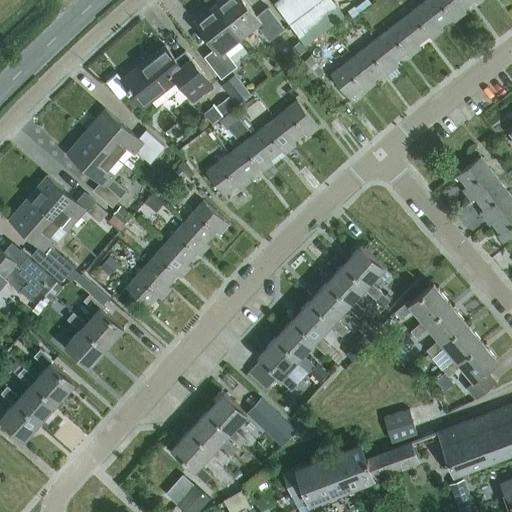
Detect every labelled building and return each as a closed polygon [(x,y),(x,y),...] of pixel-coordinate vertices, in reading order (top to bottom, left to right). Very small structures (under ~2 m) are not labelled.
[(268,7),(257,15),(244,0),(223,0),(216,6),(241,37),(257,25),(269,40),(285,28),(268,7)] [(305,44),(344,15),(332,0),(276,0),(273,2),(305,44)] [(466,12),(463,8),(456,0),(424,0),(422,3),(440,26),(451,17),(455,21),(466,12)] [(474,0),(477,4),(481,0),(456,0),(463,8),(473,0),(474,0)] [(432,39),(444,30),(440,26),(422,3),(399,20),(421,48),(421,47),(418,43),(429,35),(432,39)] [(204,56),(221,78),(237,66),(225,50),(241,37),(216,6),(195,22),(215,48),(204,56)] [(406,53),(409,57),(421,48),(399,20),(376,38),(395,61),(406,53)] [(398,65),(395,61),(376,38),(354,55),(373,79),(384,70),(387,74),(396,67),(398,65)] [(287,47),(294,57),(305,50),(298,40),(287,47)] [(175,58),(165,46),(122,80),(142,106),(177,78),(194,99),(212,85),(185,51),(175,58)] [(311,78),(322,69),(311,54),(299,63),(311,78)] [(350,96),(361,88),(364,92),(376,83),(373,79),(354,55),(331,73),(352,101),(353,100),(350,96)] [(396,67),(387,74),(391,79),(400,72),(396,67)] [(247,97),(231,77),(221,84),(238,105),(247,97)] [(228,95),(216,105),(224,114),(236,105),(228,95)] [(307,136),(319,127),(297,99),(274,117),(293,141),(304,132),(307,136)] [(214,104),(204,113),(212,124),(223,115),(216,106),(214,104)] [(223,116),(220,118),(227,127),(240,117),(233,108),(223,116)] [(126,146),(134,153),(136,150),(150,163),(165,146),(146,129),(139,138),(106,109),(96,120),(99,122),(90,133),(117,157),(126,146)] [(270,158),(281,150),(285,154),(296,145),(293,141),(274,117),(252,135),(270,159),(270,158)] [(112,177),(115,174),(108,168),(117,157),(90,133),(80,144),(77,141),(68,153),(101,181),(93,190),(113,206),(127,190),(112,177)] [(248,176),(259,167),(262,171),(274,162),(270,158),(270,159),(252,135),(229,153),(247,176),(248,176)] [(251,180),(249,177),(248,176),(247,176),(229,153),(206,171),(228,198),(225,194),(236,185),(239,189),(251,180)] [(481,156),(453,177),(454,178),(458,175),(466,186),(462,189),(471,201),(475,197),(499,179),(481,156)] [(178,167),(173,173),(180,179),(186,173),(178,167)] [(67,230),(76,219),(85,209),(99,221),(107,212),(95,201),(85,192),(77,201),(48,175),(38,186),(41,189),(32,200),(59,224),(67,230)] [(475,197),(484,208),(480,212),(489,223),(493,220),(492,220),(511,204),(511,196),(499,179),(475,197)] [(156,211),(164,201),(152,193),(145,202),(156,211)] [(20,208),(10,219),(43,247),(36,256),(55,272),(63,263),(48,251),(57,241),(50,234),(59,224),(32,200),(23,210),(20,208)] [(219,234),(229,223),(203,200),(183,221),(206,241),(215,231),(219,234)] [(120,204),(113,212),(125,223),(132,215),(120,204)] [(511,204),(492,220),(493,220),(501,231),(497,234),(506,246),(510,243),(511,240),(511,204)] [(200,255),(210,244),(206,241),(183,221),(164,243),(191,266),(187,262),(196,252),(200,255)] [(132,222),(126,229),(137,239),(143,231),(132,222)] [(89,258),(96,247),(81,238),(74,249),(89,258)] [(3,250),(0,247),(0,282),(14,267),(29,280),(21,289),(32,299),(52,275),(21,249),(12,241),(3,250)] [(177,273),(181,277),(191,266),(164,243),(145,264),(172,288),(172,287),(168,284),(177,273)] [(382,292),(370,281),(384,266),(361,245),(344,264),(367,285),(365,287),(364,288),(376,299),(377,298),(382,292)] [(108,275),(118,264),(109,255),(99,267),(108,275)] [(153,309),(149,305),(158,295),(162,298),(172,288),(145,264),(126,286),(152,309),(153,309)] [(353,299),(364,288),(365,287),(367,285),(344,264),(327,281),(350,303),(347,306),(359,317),(365,310),(353,299)] [(52,276),(40,290),(50,299),(62,285),(52,276)] [(330,324),(342,335),(349,329),(336,317),(347,306),(350,303),(327,281),(310,299),(333,321),(330,324)] [(413,308),(423,320),(426,322),(450,302),(434,283),(410,302),(408,300),(395,311),(401,318),(413,308)] [(382,292),(377,298),(385,305),(391,300),(382,292)] [(103,305),(90,293),(84,300),(96,311),(86,322),(83,325),(107,346),(124,327),(101,307),(103,305)] [(330,324),(333,321),(310,299),(293,318),(316,339),(313,342),(325,353),(332,347),(320,336),(330,324)] [(423,320),(411,330),(417,337),(429,327),(439,339),(442,342),(466,321),(450,302),(426,322),(423,320)] [(107,346),(83,325),(86,322),(74,311),(68,318),(80,329),(69,341),(67,344),(90,365),(107,346)] [(299,357),(296,360),(308,372),(315,365),(303,354),(313,342),(316,339),(293,318),(276,336),(299,357)] [(439,339),(427,349),(442,368),(455,358),(457,361),(482,340),(466,321),(442,342),(439,339)] [(364,335),(354,345),(361,352),(371,342),(364,335)] [(291,389),(298,383),(286,372),(296,360),(299,357),(276,336),(259,355),(281,376),(279,378),(291,389)] [(498,360),(482,340),(457,361),(455,358),(442,368),(448,375),(461,365),(474,380),(466,386),(476,398),(496,382),(486,370),(498,360)] [(353,346),(346,353),(353,360),(360,353),(353,346)] [(36,378),(34,381),(57,402),(74,383),(50,362),(53,359),(41,348),(35,355),(47,366),(36,378)] [(418,362),(407,371),(413,378),(424,370),(418,362)] [(320,381),(327,373),(318,364),(310,371),(320,381)] [(20,396),(17,399),(41,420),(57,402),(34,381),(36,378),(24,367),(18,374),(30,385),(20,396)] [(2,392),(14,403),(1,418),(24,439),(41,420),(17,399),(20,396),(8,385),(2,392)] [(207,411),(230,432),(227,435),(240,446),(246,439),(234,428),(247,413),(224,392),(207,411)] [(511,404),(439,433),(454,473),(511,451),(511,404)] [(287,424),(266,405),(256,415),(277,434),(287,424)] [(385,416),(392,440),(417,433),(409,409),(385,416)] [(229,457),(217,446),(227,435),(230,432),(207,411),(190,429),(213,450),(210,453),(222,464),(229,457)] [(194,471),(206,482),(212,475),(200,464),(210,453),(213,450),(190,429),(172,448),(195,469),(194,471)] [(412,442),(366,459),(359,441),(285,469),(294,492),(285,495),(291,511),(295,511),(305,508),(306,511),(315,511),(312,502),(374,480),(372,475),(418,458),(412,442)] [(239,467),(232,473),(239,480),(246,473),(239,467)] [(511,511),(511,477),(500,482),(504,494),(510,511),(511,511)] [(475,511),(463,478),(448,483),(458,511),(475,511)] [(247,511),(245,508),(253,504),(246,492),(224,505),(227,511),(247,511)] [(253,509),(254,511),(270,511),(265,502),(253,509)]
